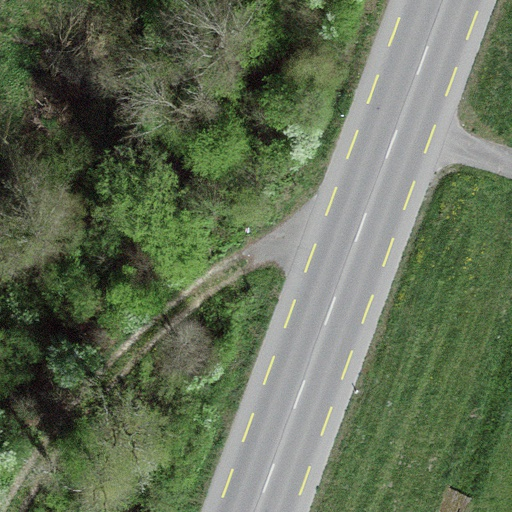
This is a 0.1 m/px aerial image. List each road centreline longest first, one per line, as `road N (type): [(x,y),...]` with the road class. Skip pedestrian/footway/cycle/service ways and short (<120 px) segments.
road 1 (primary): [(261,511),(446,0)]
road 2 (track): [(364,222),(168,319),(13,511)]
road 3 (track): [(281,456),(445,511)]
road 4 (track): [(395,134),(511,170)]
